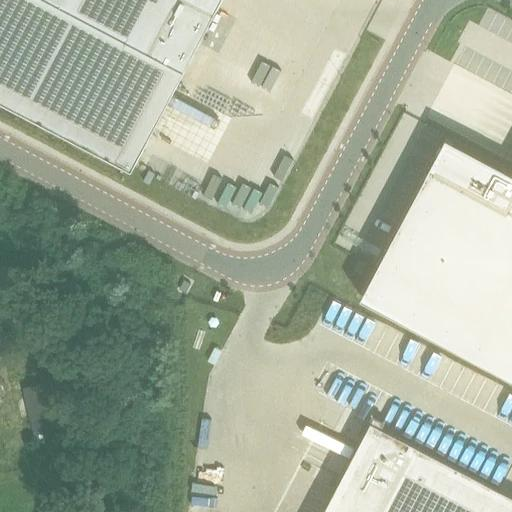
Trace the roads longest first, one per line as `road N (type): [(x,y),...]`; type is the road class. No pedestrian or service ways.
road 1 (unclassified): [(434,0),(302,246),(272,268),(223,264),(0,146)]
road 2 (unclassified): [(81,511),(69,419),(17,247)]
